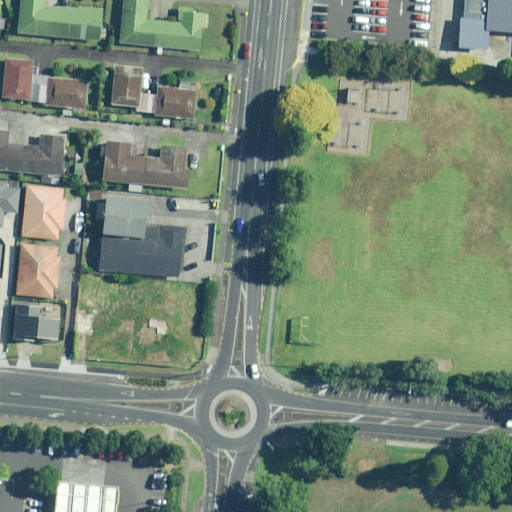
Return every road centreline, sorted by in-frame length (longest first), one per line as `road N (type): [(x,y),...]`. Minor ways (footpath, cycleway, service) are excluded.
road 1 (tertiary): [(234,379),(268,0)]
road 2 (tertiary): [(264,412),(511,432)]
road 3 (tertiary): [(0,390),(199,407)]
